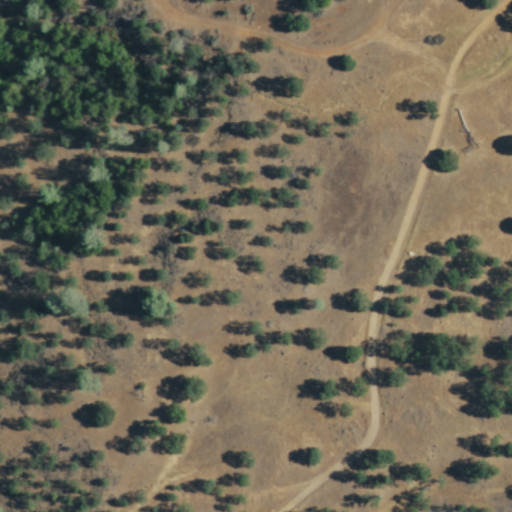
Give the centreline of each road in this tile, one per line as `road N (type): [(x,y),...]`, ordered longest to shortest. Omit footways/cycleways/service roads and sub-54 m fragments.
road 1 (track): [(276,511),(368,431),(365,354),(375,285),(451,59),(502,0)]
road 2 (track): [(405,0),(391,21),(345,54),(173,18),(156,0)]
